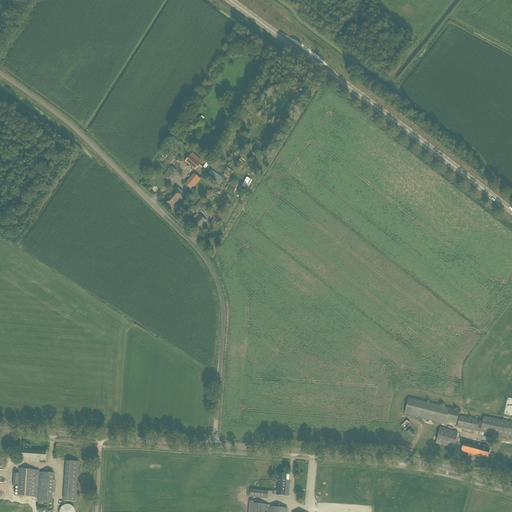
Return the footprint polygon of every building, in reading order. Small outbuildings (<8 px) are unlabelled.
[(192,153),(184,162),(195,170),(199,165),(203,162),(192,153)] [(171,166),(166,173),(170,176),(173,173),(175,174),(177,172),(171,166)] [(211,170),(207,177),(220,185),(224,178),(211,170)] [(194,173),(188,180),(195,186),(200,179),(194,173)] [(248,189),(252,179),(246,177),(242,186),(248,189)] [(181,196),(175,190),(165,201),(172,207),(181,196)] [(222,200),(227,204),(230,199),(229,199),(230,197),(227,195),(226,196),(225,196),(222,200)] [(203,197),(193,209),(198,213),(204,205),(208,201),(203,197)] [(225,204),(211,223),(217,227),(231,208),(225,204)] [(207,222),(198,213),(193,218),(196,221),(193,224),(198,230),(207,222)] [(459,415),(461,411),(409,397),(404,414),(445,425),(446,422),(456,424),(459,414),(459,415)] [(511,437),(511,421),(483,416),(482,425),(478,424),(479,420),(459,416),(457,428),(511,437)] [(411,425),(406,421),(401,426),(405,430),(411,425)] [(458,432),(440,428),(436,443),(454,448),(458,432)] [(462,447),(461,451),(479,457),(480,455),(488,457),(490,450),(485,448),(486,446),(482,445),(482,448),(463,443),(462,447)] [(22,461),(28,461),(39,462),(40,459),(46,459),(46,456),(46,451),(22,449),(22,454),(22,458),(22,461)] [(63,500),(77,501),(78,461),(65,460),(63,500)] [(19,473),(14,473),(13,486),(18,486),(17,496),(38,497),(38,501),(53,502),(54,473),(39,472),(39,470),(18,469),(19,473)] [(286,474),(278,473),(277,495),(289,496),(289,481),(286,481),(286,474)] [(250,497),(267,499),(268,491),(251,489),(250,497)] [(250,501),(248,511),(287,511),(288,508),(270,507),(270,505),(253,503),(253,501),(250,501)]
